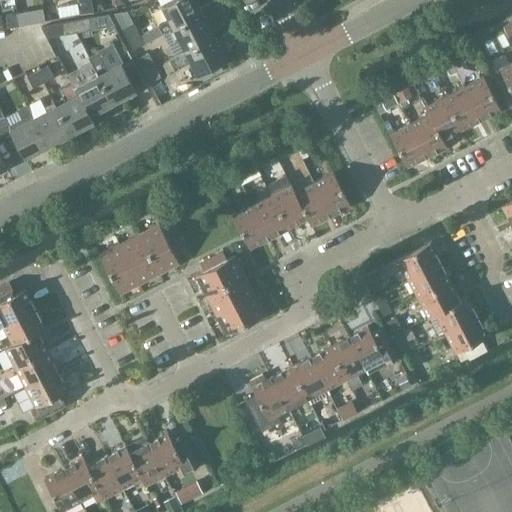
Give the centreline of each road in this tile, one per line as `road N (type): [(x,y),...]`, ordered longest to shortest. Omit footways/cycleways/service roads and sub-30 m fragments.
road 1 (residential): [(121,397),(138,397),(303,317),(313,265),(395,223)]
road 2 (residential): [(0,209),(305,52)]
road 3 (residential): [(305,52),(395,223)]
road 4 (residential): [(121,397),(55,272)]
road 5 (residential): [(505,317),(489,283),(492,256),(461,190)]
